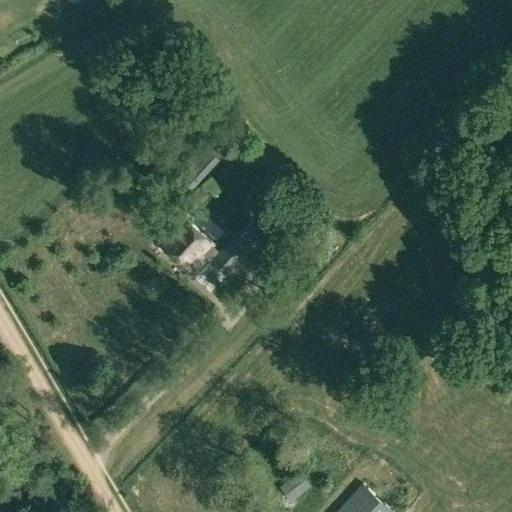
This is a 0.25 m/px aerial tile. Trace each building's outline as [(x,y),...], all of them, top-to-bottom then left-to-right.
[(174,172),(192,189),(220,158),(214,153),(202,142),(174,172)] [(192,267),(195,269),(203,260),(201,257),(213,243),(185,217),(162,242),(190,268),(192,267)] [(247,221),(214,256),(230,272),(264,237),(247,221)] [(488,370),(506,383),(511,375),(511,363),(500,354),(488,370)] [(295,459),(298,460),(301,460),(303,460),(305,458),(308,455),(310,452),(310,448),(309,444),(308,441),(304,439),(300,438),(296,438),(293,439),(289,443),(288,447),(288,451),(289,454),(292,458),(295,459)] [(279,485),(291,501),(311,485),(299,469),(279,485)] [(334,511),(397,511),(363,481),(334,511)]
